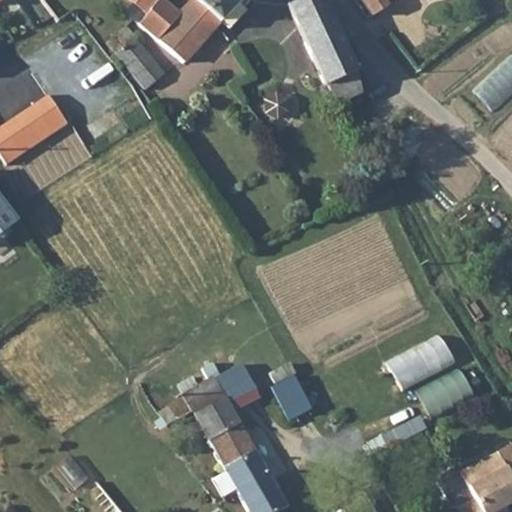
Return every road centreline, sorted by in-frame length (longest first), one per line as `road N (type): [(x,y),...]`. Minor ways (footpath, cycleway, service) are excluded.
road 1 (unknown): [(398,69),(389,113),(398,168),(511,373)]
road 2 (residential): [(511,183),(339,0)]
